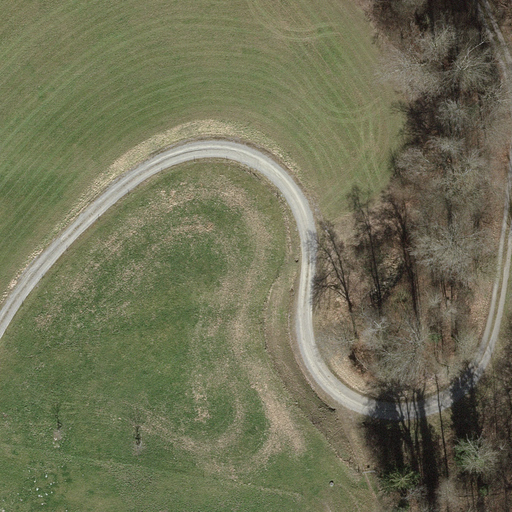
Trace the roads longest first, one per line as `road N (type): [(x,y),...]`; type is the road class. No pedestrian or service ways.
road 1 (track): [(0,329),(31,276),(153,164),(205,150),(242,153),(277,172),(299,199),(311,251),(306,317),(312,354),(325,374),(369,405),(425,406),(454,392),(477,365),(493,327),(511,204)]
road 2 (track): [(383,511),(325,374)]
